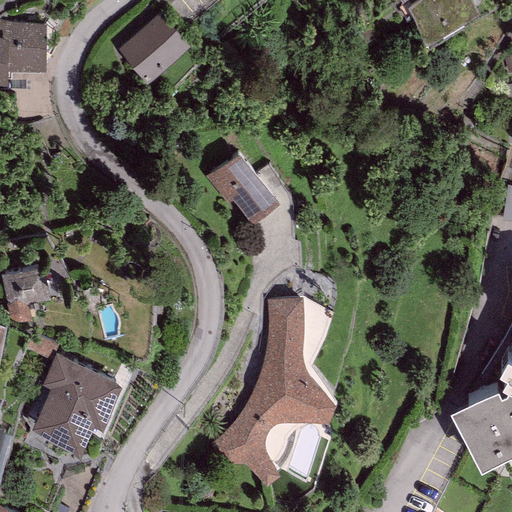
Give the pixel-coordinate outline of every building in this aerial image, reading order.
[(408,0),(425,28),(471,0),(408,0)] [(160,6),(118,43),(147,74),(188,37),(160,6)] [(0,66),(8,66),(7,56),(46,55),(45,17),(4,18),(4,28),(0,28),(0,66)] [(280,191),(238,141),(205,168),(228,194),(232,191),(252,214),(280,191)] [(43,256),(0,266),(11,315),(32,310),(28,294),(50,289),(43,256)] [(229,421),(209,439),(217,454),(231,453),(239,452),(245,452),(250,455),(267,472),(280,459),(270,444),(266,437),(265,430),(267,422),(272,414),(282,409),(298,406),(329,404),(336,386),(312,364),(304,344),(304,288),(268,295),(268,319),(265,343),(261,364),(253,384),(243,401),(229,421)] [(511,330),(507,328),(499,346),(508,348),(502,358),(510,363),(506,369),(502,371),(499,364),(450,392),(477,442),(472,445),(484,466),(506,451),(511,463),(511,330)] [(121,374),(56,345),(43,374),(51,378),(33,418),(79,438),(92,409),(103,414),(121,374)] [(32,511),(0,499),(0,511),(32,511)]
